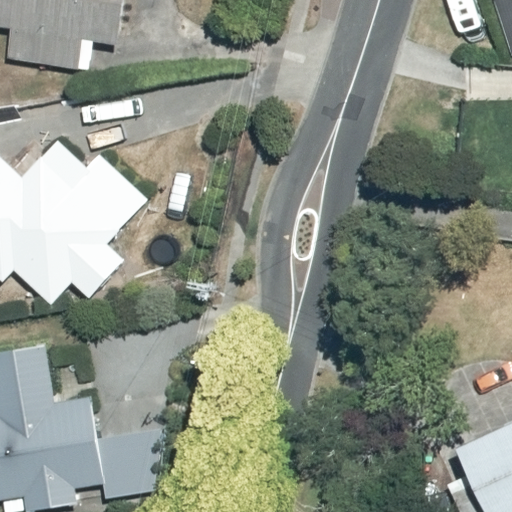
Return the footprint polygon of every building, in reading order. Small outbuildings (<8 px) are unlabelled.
[(125,0),(0,0),(0,27),(10,29),(6,60),(94,70),(98,38),(121,40),(125,0)] [(511,0),(495,0),(511,50),(511,0)] [(0,153),(0,255),(7,248),(62,295),(154,188),(112,152),(94,172),(59,142),(51,152),(34,137),(11,163),(0,153)] [(0,502),(28,500),(29,511),(83,507),(81,487),(105,485),(106,498),(164,493),(158,428),(103,434),(95,350),(53,354),(52,344),(0,348),(0,502)] [(511,511),(511,422),(458,447),(487,511),(511,511)]
